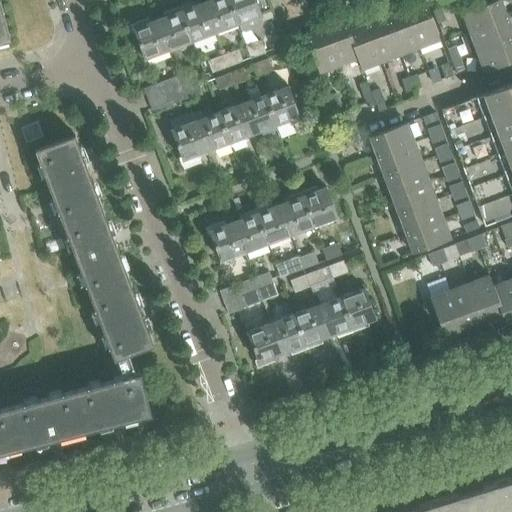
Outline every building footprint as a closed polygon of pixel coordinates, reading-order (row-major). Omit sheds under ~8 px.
[(237,24),(228,0),(209,0),(203,3),(214,33),(237,24)] [(261,15),(255,0),(228,0),(237,24),(261,15)] [(507,19),(503,7),(499,0),(495,0),(462,12),(470,32),(507,19)] [(214,33),(203,3),(195,5),(194,1),(178,7),(191,41),(214,33)] [(0,2),(0,42),(10,40),(0,2)] [(439,39),(427,6),(425,2),(405,10),(419,47),(439,39)] [(191,41),(178,7),(163,13),(165,17),(157,20),(168,50),(191,41)] [(446,21),(441,8),(433,10),(437,24),(446,21)] [(419,47),(405,10),(386,17),(400,54),(419,47)] [(400,54),(386,17),(367,24),(381,61),(400,54)] [(168,50),(157,20),(149,23),(147,18),(129,25),(131,32),(134,31),(144,59),(168,50)] [(511,38),(511,32),(511,30),(507,19),(470,32),(477,52),(511,38)] [(358,58),(349,35),(350,34),(349,30),(346,22),(345,20),(325,28),(339,65),(357,58),(358,58)] [(381,61),(367,24),(356,28),(349,30),(350,34),(349,35),(358,58),(357,58),(361,69),(381,61)] [(339,65),(325,28),(305,35),(306,39),(319,73),(339,65)] [(511,38),(477,52),(484,72),(511,61),(511,38)] [(265,53),(261,42),(246,47),(250,58),(265,53)] [(460,58),(455,46),(447,49),(452,61),(460,58)] [(241,62),(237,50),(222,56),(227,67),(241,62)] [(227,67),(222,56),(208,61),(212,72),(227,67)] [(465,71),(460,58),(452,61),(457,74),(465,71)] [(271,70),(267,59),(252,64),(256,75),(271,70)] [(453,75),(448,63),(440,66),(445,79),(453,75)] [(248,78),(244,67),(229,73),(233,84),(248,78)] [(196,82),(192,70),(178,76),(182,87),(196,82)] [(233,84),(229,73),(214,79),(218,89),(233,84)] [(421,87),(417,75),(409,78),(414,90),(421,87)] [(148,100),(182,87),(178,76),(143,89),(148,100)] [(414,90),(409,78),(402,80),(406,93),(414,90)] [(201,93),(196,82),(182,87),(186,98),(201,93)] [(371,94),(366,82),(358,85),(363,97),(371,94)] [(511,82),(475,97),(498,158),(511,194),(511,82)] [(299,116),(288,86),(264,95),(276,129),(292,123),(290,119),(299,116)] [(152,111),(186,98),(182,87),(148,100),(152,111)] [(383,101),(379,89),(371,92),(376,104),(383,101)] [(340,106),(335,93),(327,96),(332,109),(340,106)] [(276,129),(264,95),(241,103),(252,133),(260,131),(261,135),(276,129)] [(511,215),(511,194),(498,158),(475,97),(441,110),(485,226),(511,215)] [(252,133),(241,103),(218,112),(231,146),(246,141),(244,136),(252,133)] [(231,146),(218,112),(194,121),(205,151),(214,148),(215,152),(231,146)] [(438,120),(435,112),(423,117),(425,125),(438,120)] [(43,136),(37,121),(20,127),(26,142),(43,136)] [(205,151),(194,121),(171,130),(181,157),(179,158),(181,165),(200,158),(198,154),(205,151)] [(414,142),(406,123),(369,137),(370,138),(377,157),(414,142)] [(443,132),(440,124),(427,129),(430,136),(443,132)] [(446,140),(443,132),(430,136),(433,144),(446,140)] [(102,208),(88,172),(74,135),(35,150),(59,214),(62,213),(66,221),(102,208)] [(421,161),(414,142),(377,157),(384,176),(421,161)] [(450,151),(447,143),(434,148),(437,155),(450,151)] [(453,158),(450,151),(437,155),(440,163),(453,158)] [(428,181),(421,161),(384,176),(391,195),(428,181)] [(457,170),(454,162),(441,167),(444,175),(457,170)] [(460,178),(457,170),(444,175),(447,182),(460,178)] [(435,200),(428,181),(391,195),(398,214),(435,200)] [(464,189),(461,181),(448,186),(451,194),(464,189)] [(337,217),(326,187),(317,190),(316,186),(300,192),(313,226),(337,217)] [(467,197),(464,189),(451,194),(454,202),(467,197)] [(313,226),(300,192),(285,198),(287,202),(279,205),(290,235),(313,226)] [(442,219),(435,200),(398,214),(405,233),(442,219)] [(471,208),(468,200),(456,205),(458,213),(471,208)] [(290,235),(279,205),(271,208),(270,203),(254,209),(267,243),(290,235)] [(129,281),(116,245),(102,208),(66,221),(62,223),(86,287),(90,285),(93,294),(129,281)] [(474,216),(471,208),(458,213),(461,221),(474,216)] [(267,243),(254,209),(239,215),(240,219),(232,223),(243,252),(267,243)] [(450,239),(442,219),(405,233),(410,244),(413,253),(450,239)] [(479,228),(476,220),(463,225),(466,233),(479,228)] [(243,252),(232,223),(225,225),(223,221),(205,228),(207,234),(210,233),(220,261),(243,252)] [(511,246),(511,222),(500,227),(508,248),(511,246)] [(486,247),(481,234),(474,237),(479,249),(486,247)] [(479,249),(474,237),(466,240),(471,253),(479,249)] [(341,255),(337,243),(321,249),(326,260),(341,255)] [(459,257),(455,244),(436,251),(440,264),(459,257)] [(440,264),(436,251),(428,254),(432,267),(440,264)] [(318,263),(313,252),(298,257),(303,269),(318,263)] [(303,269),(298,257),(284,263),(288,274),(303,269)] [(347,272),(343,261),(328,266),(333,278),(347,272)] [(324,280),(320,269),(305,275),(309,286),(324,280)] [(273,284),(269,272),(252,278),(257,290),(273,284)] [(309,286),(305,275),(290,281),(294,292),(309,286)] [(501,313),(492,286),(489,276),(469,283),(483,320),(501,313)] [(224,302),(257,290),(252,278),(219,291),(224,302)] [(511,321),(511,284),(510,280),(492,286),(501,313),(505,324),(511,321)] [(153,345),(143,318),(129,281),(93,294),(90,296),(114,359),(117,358),(128,354),(153,345)] [(483,320),(469,283),(450,290),(464,327),(483,320)] [(277,295),(273,284),(257,290),(261,301),(277,295)] [(375,318),(363,288),(340,297),(353,331),(368,325),(366,321),(375,318)] [(228,313),(261,301),(257,290),(224,302),(228,313)] [(464,327),(450,290),(430,298),(444,335),(464,327)] [(353,331),(340,297),(316,306),(328,335),(336,333),(337,337),(353,331)] [(328,335),(316,306),(293,315),(307,348),(322,343),(320,338),(328,335)] [(307,348),(293,315),(271,323),(282,353),(290,350),(291,354),(307,348)] [(282,353),(271,323),(247,332),(257,359),(254,360),(257,367),(276,360),(274,356),(282,353)] [(84,431),(150,414),(140,373),(136,374),(128,354),(117,358),(124,377),(74,390),(84,431)] [(84,431),(74,390),(10,407),(21,448),(84,431)] [(0,452),(21,448),(10,407),(0,409),(0,452)] [(511,511),(511,480),(469,493),(474,511),(511,511)] [(474,511),(469,493),(407,511),(474,511)]
